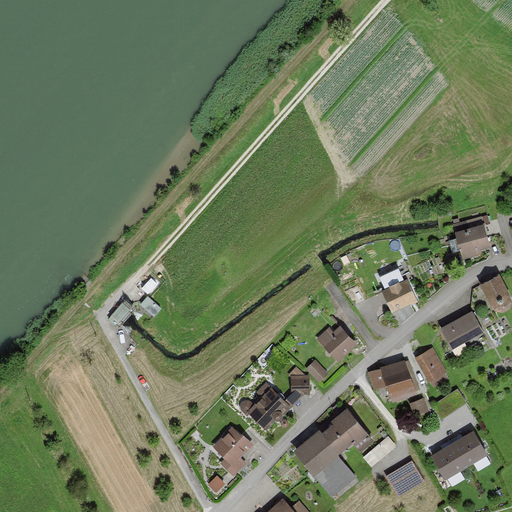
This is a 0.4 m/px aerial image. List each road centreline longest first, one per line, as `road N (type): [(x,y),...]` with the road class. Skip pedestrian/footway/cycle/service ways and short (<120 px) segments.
road 1 (track): [(98,314),(386,0)]
road 2 (residential): [(511,262),(487,267),(436,301),(221,511)]
road 3 (track): [(212,511),(98,314)]
